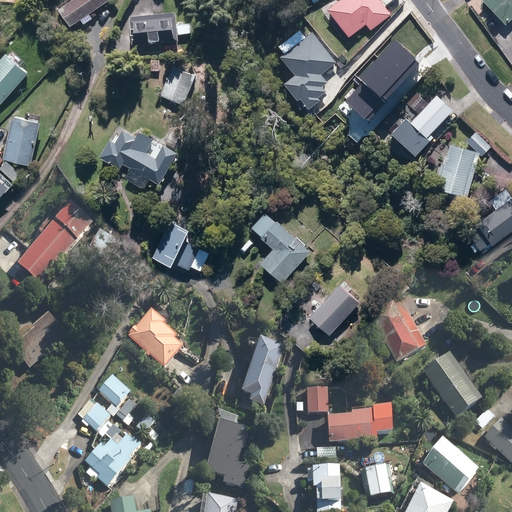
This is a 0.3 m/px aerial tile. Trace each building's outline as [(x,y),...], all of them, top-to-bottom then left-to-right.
[(72,0),(56,11),(68,28),(108,0),(72,0)] [(380,1),(379,0),(339,0),(324,11),(346,40),(362,28),(367,34),(387,19),(377,4),(380,1)] [(511,0),(482,0),(505,24),(511,17),(511,0)] [(132,16),(134,45),(181,41),(180,29),(185,28),(184,21),(179,22),(178,12),(132,16)] [(337,62),(314,32),(282,56),(297,75),(287,83),(300,100),(302,98),(310,108),(321,100),(319,97),(327,91),(323,86),(329,82),(322,73),(337,62)] [(346,102),(369,122),(420,63),(392,38),(359,77),(363,81),(346,102)] [(0,106),(32,73),(10,53),(0,63),(0,106)] [(162,95),(185,105),(198,76),(175,66),(162,95)] [(395,133),(418,156),(436,138),(432,134),(455,111),(439,95),(430,105),(418,93),(407,103),(420,115),(413,122),(410,118),(395,133)] [(5,159),(33,166),(43,123),(17,116),(16,120),(14,120),(5,159)] [(128,179),(144,188),(150,177),(162,184),(180,152),(167,145),(158,159),(148,153),(156,140),(142,131),(138,137),(125,130),(122,137),(118,135),(114,140),(113,139),(103,157),(122,169),(125,164),(134,169),(128,179)] [(440,189),(469,197),(481,154),(483,156),(493,147),(479,131),(469,140),(479,151),(453,144),(447,163),(445,162),(440,179),(443,179),(440,189)] [(167,143),(178,149),(183,140),(172,134),(167,143)] [(1,168),(17,183),(24,175),(9,161),(1,168)] [(0,200),(13,186),(0,174),(0,200)] [(319,199),(323,203),(327,200),(323,195),(319,199)] [(511,199),(480,223),(495,245),(511,232),(511,199)] [(20,265),(41,285),(95,225),(74,206),(20,265)] [(324,215),(331,221),(337,216),(330,209),(324,215)] [(254,263),(276,283),(305,251),(271,221),(270,222),(261,214),(249,227),(258,235),(257,237),(268,248),(254,263)] [(171,265),(185,271),(196,249),(183,242),(187,232),(168,223),(150,258),(170,268),(171,265)] [(337,229),(344,236),(350,231),(343,224),(337,229)] [(471,246),(476,252),(481,248),(482,250),(491,244),(479,228),(470,235),(476,242),(471,246)] [(93,250),(109,260),(119,242),(102,233),(93,250)] [(313,316),(332,335),(363,302),(344,283),(313,316)] [(398,291),(403,297),(411,291),(406,285),(398,291)] [(372,318),(399,367),(422,354),(405,323),(416,317),(408,301),(396,307),(395,305),(372,318)] [(131,338),(167,372),(187,351),(177,342),(178,341),(166,330),(168,327),(153,314),(131,338)] [(15,350),(31,370),(69,340),(51,318),(36,330),(38,332),(15,350)] [(252,402),(266,408),(287,348),(263,339),(245,393),(254,397),(252,402)] [(427,375),(458,421),(485,402),(453,357),(427,375)] [(100,393),(119,410),(133,396),(114,378),(100,393)] [(309,391),(309,415),(329,415),(329,391),(309,391)] [(120,413),(127,420),(138,409),(130,402),(120,413)] [(99,433),(102,436),(111,426),(109,423),(113,419),(99,406),(85,422),(98,434),(99,433)] [(477,424),(484,430),(497,418),(489,411),(477,424)] [(350,444),(350,446),(356,445),(356,443),(375,442),(372,413),(347,415),(347,418),(330,419),(332,445),(350,444)] [(138,429),(146,437),(156,425),(148,418),(138,429)] [(486,441),(511,464),(511,429),(504,422),(486,441)] [(225,486),(245,491),(251,469),(240,466),(249,431),(222,424),(218,438),(212,437),(202,473),(227,479),(225,486)] [(99,480),(109,490),(134,464),(132,462),(144,449),(136,442),(134,443),(130,439),(120,449),(113,443),(106,450),(103,447),(87,464),(92,469),(87,474),(97,483),(99,480)] [(426,467),(461,497),(481,473),(446,444),(426,467)] [(319,451),(320,461),(337,460),(337,450),(319,451)] [(368,474),(373,502),(395,498),(390,470),(368,474)] [(318,491),(319,511),(342,511),(343,506),(345,506),(344,485),(343,485),(343,471),(316,472),(316,476),(310,476),(310,483),(316,483),(316,491),(318,491)] [(455,511),(458,509),(425,490),(411,511),(455,511)] [(237,511),(239,502),(211,497),(209,511),(237,511)] [(112,504),(113,511),(138,511),(136,500),(112,504)]
